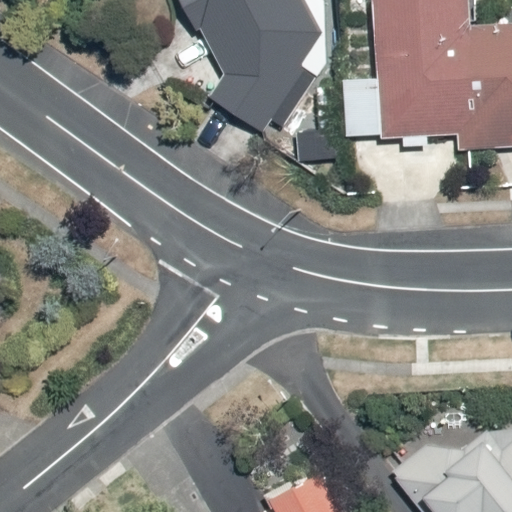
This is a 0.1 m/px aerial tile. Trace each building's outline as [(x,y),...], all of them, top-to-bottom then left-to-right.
[(183,0),(200,30),(257,0),(183,0)] [(377,0),(385,138),(461,134),(462,152),(511,149),(511,23),(472,26),(470,0),(377,0)] [(271,114),(286,124),(321,69),(256,28),(215,95),(264,126),(271,114)] [(349,115),(348,81),(317,82),(318,117),(349,115)] [(474,416),(399,472),(422,504),(434,495),(446,511),(511,511),(511,417),(487,435),(474,416)] [(283,511),(281,511),(346,511),(326,471),(275,497),(283,511)]
